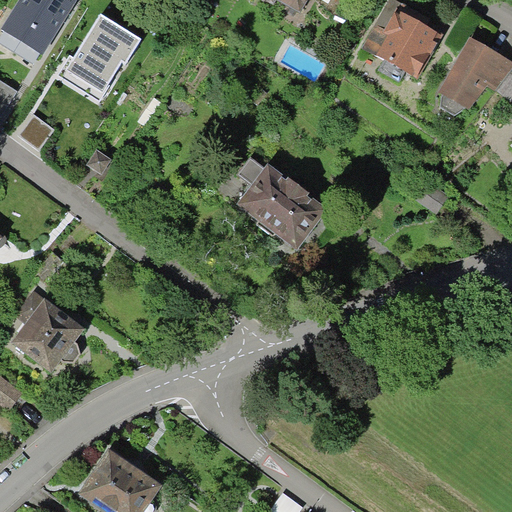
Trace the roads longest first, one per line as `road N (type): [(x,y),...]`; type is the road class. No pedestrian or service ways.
road 1 (residential): [(0,150),(263,347)]
road 2 (residential): [(263,347),(511,268)]
road 3 (residential): [(0,496),(96,417),(206,368)]
road 4 (residential): [(341,511),(239,434),(217,405),(206,368)]
